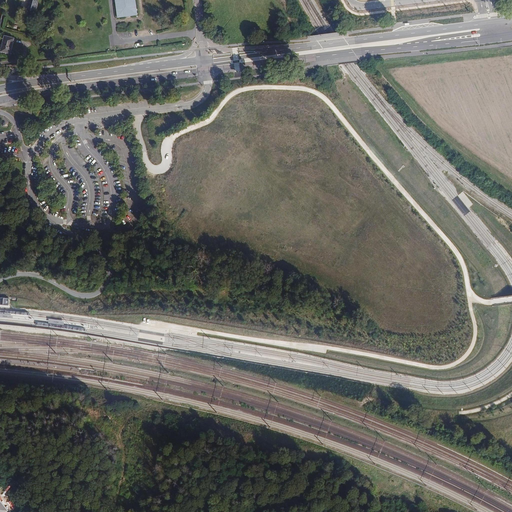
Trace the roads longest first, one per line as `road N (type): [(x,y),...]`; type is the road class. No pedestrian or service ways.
road 1 (track): [(511,299),(481,302),(473,295),(463,261),(320,93),(232,93),(209,119),(176,133),(165,165),(152,171),(137,111)]
road 2 (track): [(473,295),(475,338),(461,359),(440,367),(157,323),(151,341)]
road 3 (unclassified): [(46,277),(89,296),(112,269),(101,250),(42,213),(28,183),(25,154),(78,119)]
road 4 (primary): [(490,23),(204,59)]
road 5 (primary): [(0,100),(206,71)]
road 6 (primary): [(206,71),(399,47)]
road 7 (track): [(0,327),(160,349)]
road 8 (unclassified): [(206,71),(202,94),(185,106),(78,119)]
road 9 (primary): [(204,59),(55,79)]
